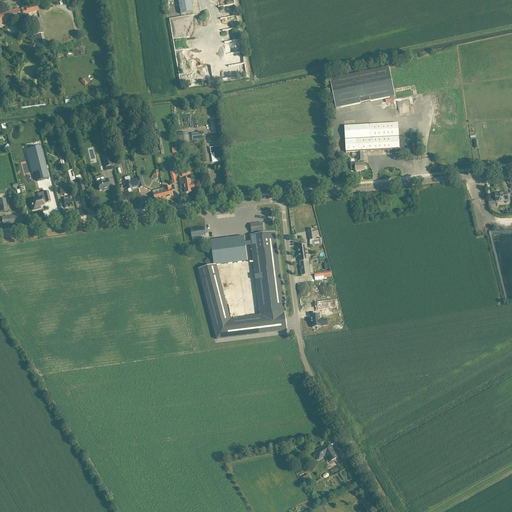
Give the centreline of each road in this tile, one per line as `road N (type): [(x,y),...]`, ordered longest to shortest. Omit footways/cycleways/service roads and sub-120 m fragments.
road 1 (unclassified): [(391,511),(299,345),(282,199)]
road 2 (tertiary): [(0,236),(282,199)]
road 3 (tertiary): [(282,199),(511,169)]
